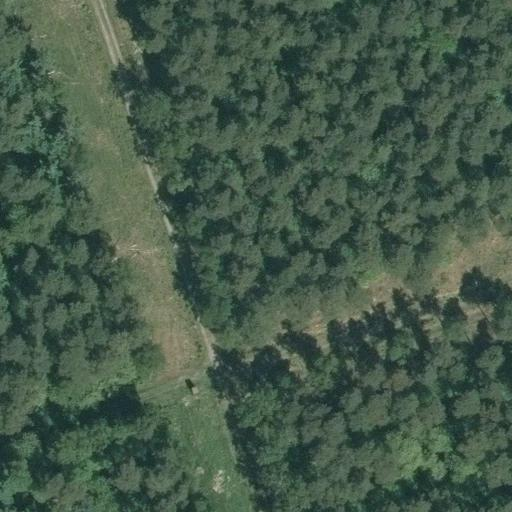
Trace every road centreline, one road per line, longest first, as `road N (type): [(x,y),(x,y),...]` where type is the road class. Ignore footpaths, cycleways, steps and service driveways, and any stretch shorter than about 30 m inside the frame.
road 1 (track): [(232,511),(61,0)]
road 2 (track): [(0,435),(511,281)]
